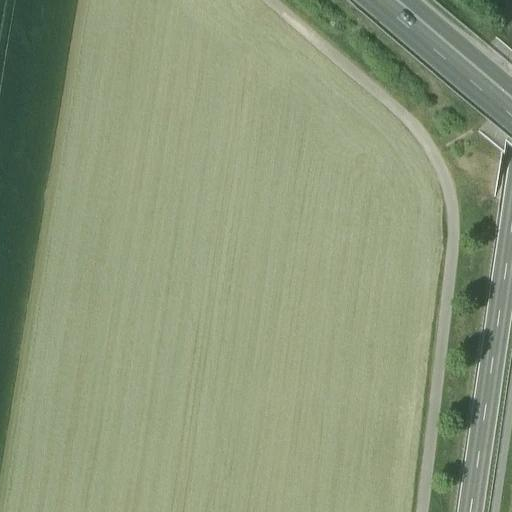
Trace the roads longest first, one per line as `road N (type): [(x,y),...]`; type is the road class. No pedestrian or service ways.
road 1 (track): [(423,511),(453,260),(447,187),(408,124),(265,0)]
road 2 (tertiary): [(472,511),(511,236)]
road 3 (trunk): [(382,0),(511,110)]
